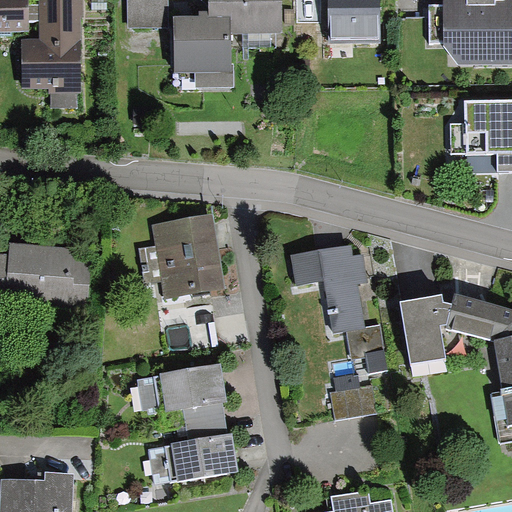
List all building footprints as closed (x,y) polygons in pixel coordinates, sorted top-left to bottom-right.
[(0,0),(0,36),(21,36),(22,93),(49,92),(49,96),(82,96),(81,0),(38,0),(39,9),(29,9),(28,0),(0,0)] [(205,0),(207,25),(168,27),(171,85),(226,82),(224,45),(284,43),(281,0),(205,0)] [(380,51),(379,0),(326,0),(328,52),(380,51)] [(511,72),(511,6),(442,8),(443,57),(456,74),(511,72)] [(511,104),(465,106),(465,126),(450,127),(451,157),(467,157),(467,175),(497,175),(497,178),(511,177),(511,104)] [(217,298),(210,224),(153,230),(160,304),(217,298)] [(8,252),(8,261),(0,260),(0,317),(13,317),(13,304),(46,304),(46,318),(85,319),(86,263),(67,263),(67,253),(8,252)] [(346,254),(287,263),(292,294),(319,289),(328,341),(351,337),(346,303),(356,302),(354,290),(364,288),(360,262),(348,264),(346,254)] [(440,302),(391,307),(402,373),(438,369),(430,333),(441,332),(445,333),(445,337),(488,350),(496,397),(486,399),(497,447),(511,444),(511,322),(505,318),(446,304),(446,309),(440,309),(440,302)] [(220,363),(160,373),(161,376),(137,379),(142,411),(148,410),(148,414),(166,412),(183,409),(222,403),(227,402),(220,363)] [(228,433),(222,403),(183,409),(188,440),(228,433)] [(188,440),(171,443),(171,446),(149,449),(155,484),(171,482),(171,484),(239,472),(232,433),(228,433),(188,440)] [(70,511),(72,480),(42,479),(41,488),(0,487),(0,511),(70,511)] [(331,511),(391,511),(391,507),(369,511),(366,496),(330,502),(331,511)]
